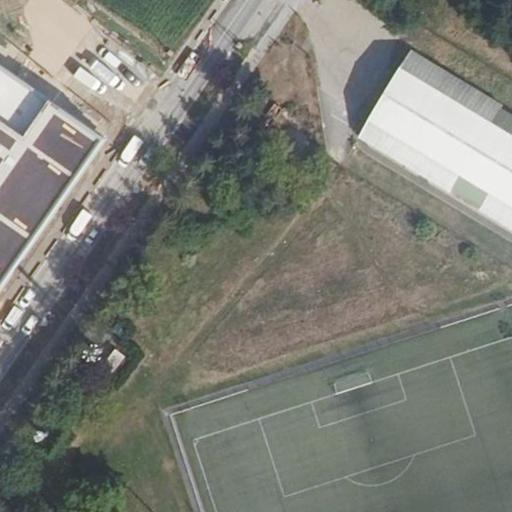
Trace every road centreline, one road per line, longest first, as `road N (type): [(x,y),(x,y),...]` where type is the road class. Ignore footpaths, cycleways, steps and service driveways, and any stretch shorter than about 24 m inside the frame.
road 1 (tertiary): [(0,357),(248,0)]
road 2 (track): [(343,128),(335,196),(349,211),(511,298)]
